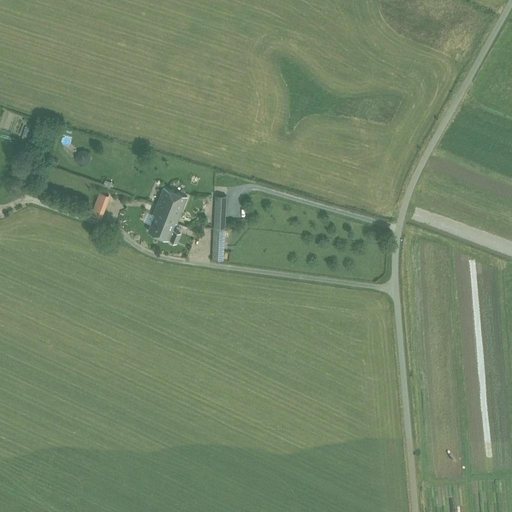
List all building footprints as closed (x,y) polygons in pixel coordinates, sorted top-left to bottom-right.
[(88,161),(89,158),(88,155),(86,152),(84,151),(81,150),(78,151),(76,152),(75,153),(74,156),(74,158),(75,161),(77,163),(79,165),(82,165),(85,164),(87,163),(88,161)] [(49,163),(55,166),(58,159),(52,157),(49,163)] [(163,186),(156,204),(167,209),(169,212),(166,217),(176,221),(187,195),(163,186)] [(99,192),(98,196),(97,197),(108,201),(110,196),(99,192)] [(154,213),(148,230),(176,241),(180,232),(172,228),(175,221),(176,222),(176,221),(166,217),(169,212),(167,209),(156,204),(153,212),(154,213)] [(104,212),(93,208),(91,214),(102,217),(104,212)] [(214,226),(213,250),(212,258),(223,259),(223,251),(224,227),(214,226)]
